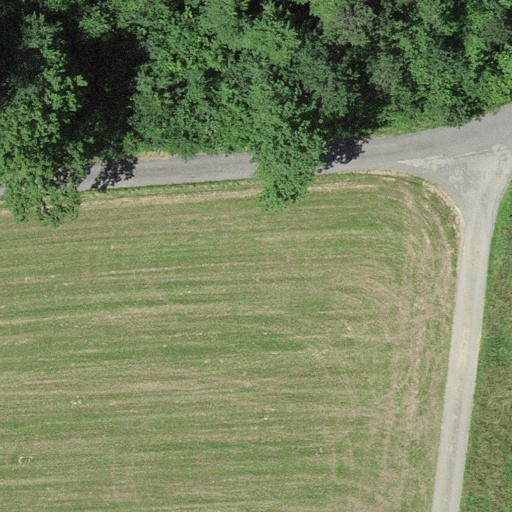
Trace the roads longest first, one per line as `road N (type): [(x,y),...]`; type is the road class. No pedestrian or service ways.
road 1 (unclassified): [(511,120),(413,145),(0,179)]
road 2 (track): [(447,511),(491,128)]
